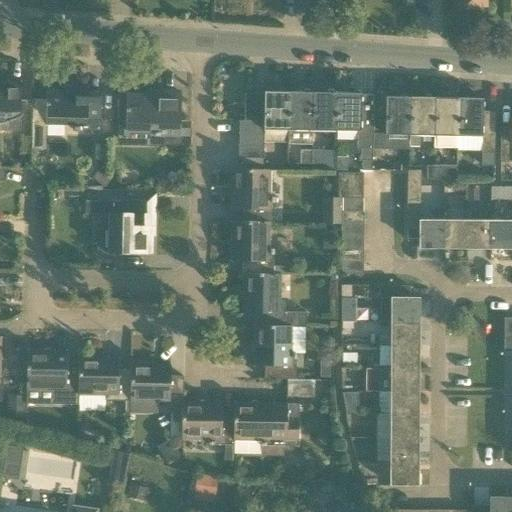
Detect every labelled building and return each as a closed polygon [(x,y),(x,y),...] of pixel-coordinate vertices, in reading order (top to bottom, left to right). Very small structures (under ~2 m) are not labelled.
[(0,131),(20,131),(20,125),(20,113),(20,93),(20,81),(19,81),(19,83),(7,83),(7,81),(6,81),(6,83),(0,82),(0,131)] [(100,112),(100,92),(99,92),(99,97),(87,97),(87,87),(86,87),(86,88),(66,88),(66,86),(65,86),(65,88),(47,88),(47,86),(46,106),(46,126),(74,126),(74,130),(100,131),(100,112)] [(118,120),(125,120),(125,131),(154,132),(154,136),(159,136),(179,137),(180,93),(166,93),(166,94),(146,94),(146,92),(145,92),(144,94),(127,94),(127,92),(126,92),(126,100),(118,100),(118,120)] [(238,133),(263,134),(263,143),(288,143),(288,131),(289,93),(264,92),(264,95),(244,94),(244,121),(238,121),(238,133)] [(313,131),(313,93),(289,93),(288,131),(313,131)] [(336,132),(337,94),(313,93),(313,131),(336,132)] [(372,145),(373,98),(373,96),(361,96),(361,94),(337,94),(336,132),(357,132),(357,149),(360,150),(360,160),(362,161),(361,171),(372,171),(372,145)] [(410,135),(411,98),(385,97),(385,99),(373,98),(372,145),(386,146),(386,135),(410,135)] [(434,136),(434,98),(411,98),(410,135),(410,147),(419,147),(419,135),(434,136)] [(458,99),(434,98),(434,136),(457,136),(458,99)] [(482,99),(458,99),(457,136),(481,136),(481,153),(484,153),(494,153),(495,112),(482,112),(482,99)] [(511,128),(500,128),(500,137),(511,136),(511,128)] [(238,146),(263,146),(263,143),(263,134),(238,133),(238,146)] [(511,136),(500,137),(500,145),(511,145),(511,136)] [(500,148),(500,154),(511,153),(511,145),(500,145),(500,148)] [(263,164),(263,146),(238,146),(238,158),(241,158),(241,164),(263,164)] [(312,164),(312,150),(300,150),(300,164),(311,164),(312,164)] [(311,164),(311,169),(334,170),(334,151),(323,151),(323,150),(312,150),(312,164),(311,164)] [(511,153),(500,154),(500,162),(511,162),(511,153)] [(439,180),(439,166),(427,166),(427,180),(439,180)] [(439,180),(450,180),(456,180),(457,167),(450,167),(439,166),(439,180)] [(242,222),(270,222),(275,222),(275,197),(272,197),(272,170),(251,170),(230,170),(230,171),(232,171),(232,187),(230,187),(230,188),(232,188),(232,209),(230,209),(230,210),(242,210),(242,222)] [(420,179),(420,171),(407,171),(407,179),(420,179)] [(363,185),(363,173),(339,173),(339,185),(363,185)] [(420,188),(420,179),(407,179),(407,188),(420,188)] [(339,185),(339,198),(341,198),(341,199),(363,198),(363,185),(339,185)] [(420,188),(407,188),(407,196),(420,196),(420,188)] [(86,190),(85,213),(109,214),(109,226),(114,226),(114,254),(112,254),(112,255),(113,255),(152,255),(152,254),(152,237),(152,236),(153,215),(153,214),(153,202),(153,201),(153,191),(152,191),(86,190)] [(420,196),(407,196),(407,205),(420,205),(420,196)] [(341,199),(341,211),(363,211),(363,198),(341,199)] [(420,205),(407,205),(407,213),(420,213),(420,205)] [(341,224),(363,224),(363,211),(341,211),(341,224)] [(420,213),(407,213),(407,221),(419,222),(419,221),(420,213)] [(419,222),(407,221),(407,230),(419,230),(419,222)] [(443,248),(443,221),(419,221),(419,222),(419,230),(419,239),(419,248),(443,248)] [(466,249),(466,221),(443,221),(443,248),(466,249)] [(489,249),(489,221),(466,221),(466,249),(489,249)] [(511,221),(489,221),(489,249),(511,249),(511,221)] [(270,222),(242,222),(230,222),(230,223),(232,223),(231,239),(230,239),(230,240),(231,240),(231,261),(229,261),(229,262),(241,262),(241,275),(243,275),(274,274),(274,249),(270,249),(270,222)] [(363,224),(341,224),(341,236),(362,236),(363,224)] [(419,230),(407,230),(406,239),(419,239),(419,230)] [(341,248),(362,249),(362,236),(341,236),(341,248)] [(341,261),(362,261),(362,249),(341,248),(341,261)] [(362,274),(362,261),(341,261),(341,274),(362,274)] [(293,326),(306,327),(306,313),(285,312),(285,301),(282,301),(282,274),(274,274),(243,275),(243,291),(241,291),(241,292),(243,292),(242,313),(240,313),(240,314),(252,314),(252,327),(254,327),(293,326)] [(341,286),(341,299),(349,299),(349,286),(341,286)] [(349,286),(349,299),(354,299),(358,299),(358,286),(349,286)] [(358,286),(358,299),(366,299),(366,286),(358,286)] [(366,286),(366,299),(375,299),(375,286),(366,286)] [(375,286),(375,299),(381,299),(383,299),(383,286),(375,286)] [(383,286),(383,299),(391,299),(391,298),(392,298),(392,286),(383,286)] [(392,286),(392,298),(400,298),(400,286),(392,286)] [(400,286),(400,298),(409,299),(409,286),(400,286)] [(381,299),(380,322),(391,322),(418,323),(418,299),(409,299),(400,298),(392,298),(391,298),(391,299),(383,299),(381,299)] [(390,346),(418,346),(418,323),(391,322),(390,346)] [(293,353),(293,326),(254,327),(254,343),(252,343),(252,344),(254,344),(253,365),(252,365),(252,366),(264,366),(264,379),(295,380),(296,360),(295,353),(293,353)] [(511,339),(504,339),(503,352),(511,352),(511,339)] [(390,346),(390,369),(418,369),(418,346),(390,346)] [(78,362),(66,362),(66,350),(65,350),(65,352),(45,352),(45,350),(44,350),(44,352),(27,351),(28,349),(26,349),(26,390),(54,390),(54,393),(78,394),(78,362)] [(78,362),(78,394),(78,397),(106,397),(106,400),(131,401),(130,369),(118,369),(118,357),(117,357),(117,359),(97,358),(97,357),(95,357),(95,358),(79,358),(79,356),(78,356),(78,362)] [(181,423),(182,403),(183,376),(170,376),(170,364),(169,364),(169,366),(148,365),(148,364),(147,363),(147,365),(131,365),(131,363),(130,363),(130,369),(131,401),(131,403),(158,404),(158,407),(173,408),(173,422),(181,423)] [(390,392),(418,392),(418,369),(390,369),(379,369),(378,372),(378,391),(390,391),(390,392)] [(376,370),(362,370),(362,389),(376,389),(376,370)] [(286,397),(314,398),(314,384),(286,384),(286,397)] [(390,415),(417,415),(418,392),(390,392),(390,415)] [(359,393),(342,393),(343,402),(359,402),(359,393)] [(25,396),(7,395),(6,417),(25,417),(25,396)] [(224,454),(233,454),(233,414),(221,413),(221,401),(220,401),(220,403),(200,403),(200,401),(198,401),(198,403),(182,403),(181,423),(181,440),(209,441),(209,445),(225,445),(224,454)] [(233,402),(233,414),(233,454),(260,455),(260,456),(277,456),(277,446),(297,446),(298,404),(273,403),(273,402),(272,402),(272,404),(251,404),(252,402),(250,402),(250,404),(234,404),(234,402),(233,402)] [(359,402),(343,402),(345,414),(358,414),(359,402)] [(390,438),(417,438),(417,415),(390,415),(390,438)] [(390,461),(417,462),(417,438),(390,438),(390,461)] [(6,446),(2,478),(18,480),(22,448),(6,446)] [(124,475),(129,454),(117,451),(112,472),(124,475)] [(417,485),(417,462),(390,461),(390,485),(417,485)] [(218,476),(197,473),(193,499),(214,502),(218,476)] [(511,511),(511,498),(489,498),(489,511),(511,511)]
